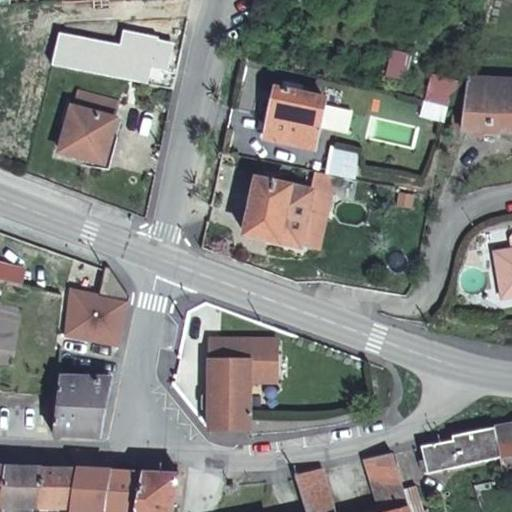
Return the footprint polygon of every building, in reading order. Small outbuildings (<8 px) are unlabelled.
[(409,81),(414,51),(393,48),(389,78),(409,81)] [(457,83),(426,74),(419,101),(423,102),(447,108),(457,83)] [(511,79),(467,79),(465,109),(454,109),(452,132),(511,133),(511,79)] [(325,99),(275,88),(264,137),(314,148),(325,99)] [(116,104),(74,94),(57,155),(102,167),(114,122),(111,122),(116,104)] [(444,125),(447,108),(423,102),(419,119),(444,125)] [(358,153),(333,148),(327,175),(334,178),(352,180),(358,153)] [(300,247),(318,251),(334,178),(327,175),(316,174),(312,192),(300,247)] [(312,192),(256,180),(244,235),(300,247),(312,192)] [(501,300),(511,297),(511,255),(495,259),(501,300)] [(12,261),(7,282),(68,298),(72,278),(12,261)] [(134,273),(101,267),(95,298),(128,305),(134,273)] [(82,315),(66,313),(61,365),(74,367),(77,340),(79,341),(82,315)] [(209,429),(251,432),(251,381),(276,381),(276,340),(209,340),(209,429)] [(100,436),(112,382),(59,380),(53,434),(100,436)] [(511,423),(495,427),(501,459),(511,456),(511,423)] [(452,439),(424,445),(428,467),(434,466),(435,473),(501,459),(495,427),(460,434),(461,438),(452,439)] [(401,450),(365,458),(380,511),(418,511),(417,506),(410,482),(401,450)] [(5,467),(0,502),(0,511),(23,511),(24,510),(36,511),(43,468),(6,467),(5,467)] [(335,511),(321,467),(294,473),(305,511),(335,511)] [(76,470),(43,468),(36,511),(68,511),(76,470)] [(102,511),(110,471),(76,470),(68,511),(102,511)] [(110,471),(102,511),(136,511),(144,472),(110,471)] [(136,511),(170,511),(180,474),(144,472),(136,511)] [(422,479),(410,482),(417,506),(429,503),(422,479)] [(429,503),(417,506),(418,511),(422,511),(431,509),(429,503)]
